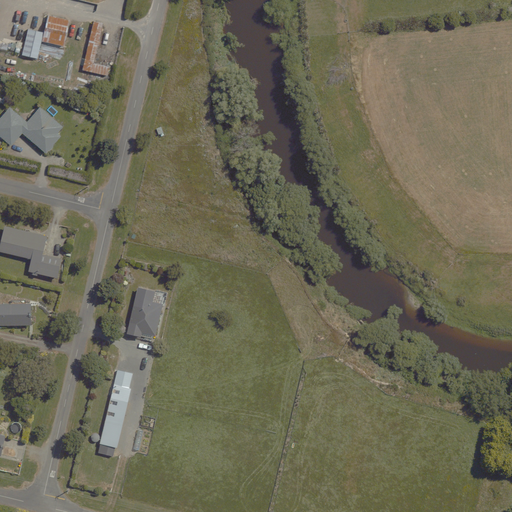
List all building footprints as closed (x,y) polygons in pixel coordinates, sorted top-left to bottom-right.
[(71,23),(48,17),(42,43),(65,48),(71,23)] [(103,22),(93,20),(83,71),(108,76),(110,66),(95,63),(103,22)] [(36,43),(26,40),(21,57),(31,60),(36,43)] [(23,133),(46,155),(63,137),(58,132),(62,128),(41,107),(25,123),(11,109),(0,119),(0,137),(10,147),(23,133)] [(48,239),(5,228),(0,251),(0,253),(32,261),(28,274),(59,282),(64,262),(44,257),(48,239)] [(128,337),(142,341),(144,335),(160,339),(166,309),(154,307),(157,293),(139,289),(128,337)] [(0,306),(0,328),(31,328),(30,306),(0,306)] [(134,372),(120,369),(114,395),(129,398),(134,372)] [(131,402),(113,398),(102,446),(120,450),(131,402)]
